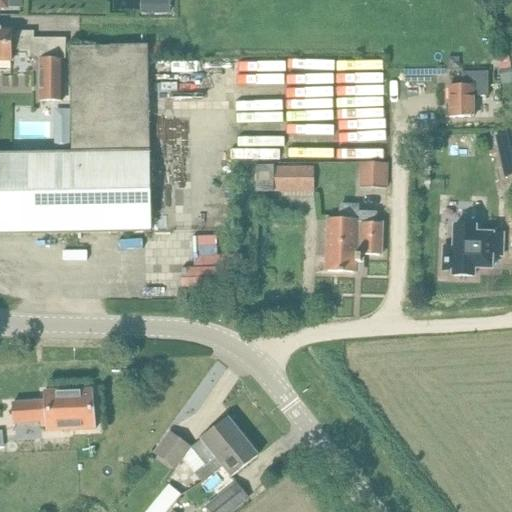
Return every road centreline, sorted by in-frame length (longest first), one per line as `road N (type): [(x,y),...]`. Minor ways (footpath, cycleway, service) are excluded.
road 1 (tertiary): [(380,511),(284,391),(221,341),(194,329),(0,325)]
road 2 (track): [(259,366),(292,345),(511,323)]
